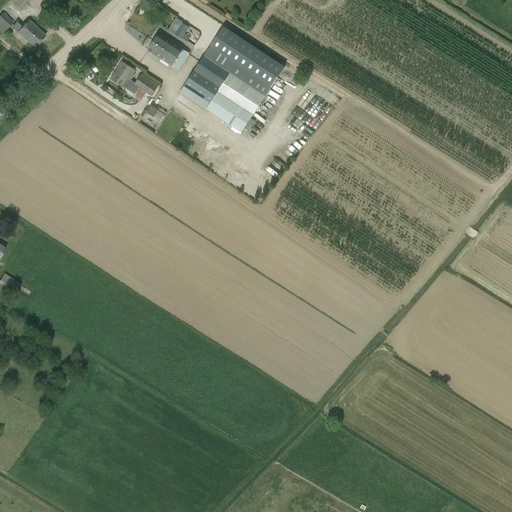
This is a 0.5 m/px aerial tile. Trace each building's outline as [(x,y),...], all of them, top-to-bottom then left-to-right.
[(30,0),(10,0),(21,10),(30,0)] [(3,13),(0,16),(0,31),(2,33),(13,22),(3,13)] [(16,22),(12,27),(17,32),(34,48),(45,36),(29,20),(22,27),(16,22)] [(182,24),(175,34),(187,42),(190,38),(185,34),(189,28),(182,24)] [(186,98),(186,99),(190,102),(191,101),(205,111),(206,110),(241,133),(246,126),(251,129),(252,129),(255,131),(262,120),(258,118),(257,119),(254,117),(255,117),(253,116),(285,67),(225,27),(195,71),(180,94),(186,98)] [(160,34),(154,42),(184,62),(190,54),(160,34)] [(154,42),(148,51),(178,71),(184,62),(154,42)] [(125,88),(125,87),(131,91),(133,88),(137,91),(138,88),(151,97),(158,86),(141,74),(134,84),(129,81),(134,75),(132,73),(134,70),(122,62),(111,79),(125,88)] [(152,107),(149,113),(154,116),(158,110),(152,107)] [(0,289),(2,286),(15,295),(21,285),(4,274),(0,280),(0,289)]
